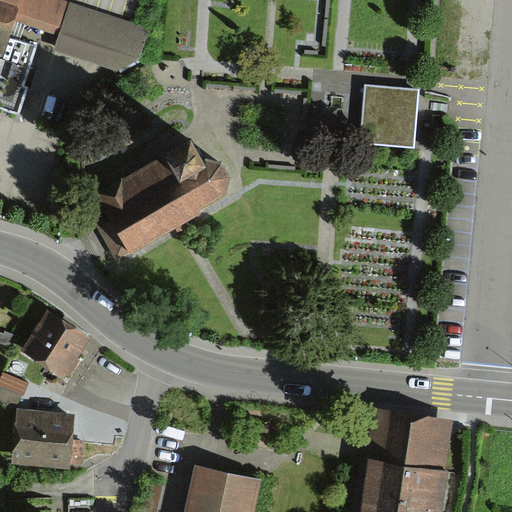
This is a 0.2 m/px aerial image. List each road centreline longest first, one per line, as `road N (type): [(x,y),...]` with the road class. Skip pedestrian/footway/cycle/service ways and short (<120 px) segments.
road 1 (tertiary): [(0,253),(78,295),(115,332),(204,374),(486,396)]
road 2 (residential): [(486,396),(511,196)]
